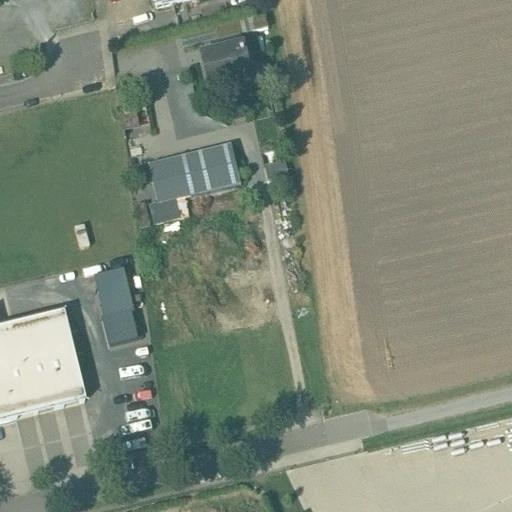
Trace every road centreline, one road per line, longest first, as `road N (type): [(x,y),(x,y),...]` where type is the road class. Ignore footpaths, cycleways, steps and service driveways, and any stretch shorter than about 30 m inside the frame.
road 1 (residential): [(308,435),(0,511)]
road 2 (unclassified): [(511,386),(308,435)]
